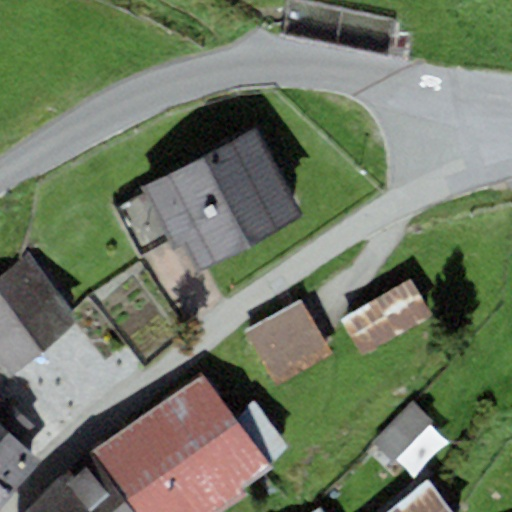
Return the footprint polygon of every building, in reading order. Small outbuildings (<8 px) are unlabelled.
[(253,127),(143,188),(175,245),(182,241),(197,268),(300,210),(253,127)] [(28,257),(0,278),(0,370),(2,374),(75,318),(28,257)] [(412,277),(341,319),(361,352),(432,311),(412,277)] [(302,295),(241,328),(272,384),(333,352),(302,295)] [(268,463),(200,378),(88,451),(135,511),(208,511),(234,493),(230,487),(268,463)] [(0,500),(38,457),(0,420),(0,500)] [(135,511),(88,451),(20,511),(135,511)] [(448,511),(425,481),(385,511),(448,511)]
